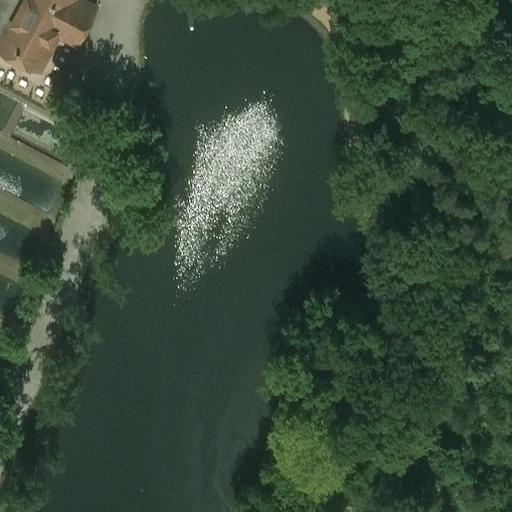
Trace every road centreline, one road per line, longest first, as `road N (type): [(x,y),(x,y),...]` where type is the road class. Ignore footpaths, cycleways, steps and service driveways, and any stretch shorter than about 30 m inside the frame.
road 1 (unclassified): [(0,417),(114,139)]
road 2 (track): [(0,353),(70,173),(0,137)]
